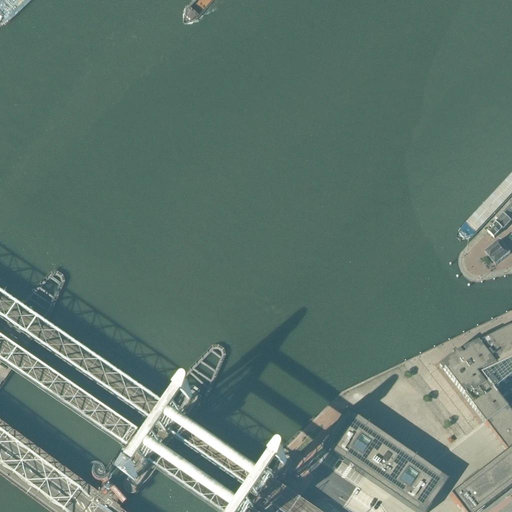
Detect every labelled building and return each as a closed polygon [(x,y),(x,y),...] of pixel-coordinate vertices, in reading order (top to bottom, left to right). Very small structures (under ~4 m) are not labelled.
[(511,221),(511,220),(511,205),(503,214),(505,216),(511,221)] [(505,216),(497,224),(503,230),(510,222),(511,221),(505,216)] [(503,230),(497,224),(488,233),(494,239),(503,230)] [(500,241),(485,253),(496,266),(510,254),(500,241)] [(442,370),(484,425),(506,408),(493,391),(511,376),(511,326),(461,351),(464,355),(461,357),(458,353),(440,367),(438,368),(441,371),(442,370)] [(481,511),(499,498),(511,488),(511,416),(506,408),(484,425),(507,454),(497,461),(449,497),(460,511),(481,511)] [(426,511),(448,481),(425,466),(346,411),(321,448),(392,496),(414,511),(426,511)] [(279,511),(282,509),(270,501),(289,474),(293,468),(294,466),(294,465),(294,464),(294,463),(294,461),(294,460),(293,459),(293,458),(292,457),(290,456),(289,456),(288,455),(287,455),(285,455),(284,455),(281,456),(245,510),(243,511),(279,511)] [(108,494),(109,494),(122,508),(125,505),(106,483),(107,482),(108,481),(108,479),(109,478),(109,476),(108,474),(108,473),(107,471),(106,470),(104,469),(103,468),(101,468),(99,468),(98,468),(96,469),(95,470),(93,471),(92,472),(92,474),(91,475),(91,477),(91,479),(92,480),(93,482),(94,483),(95,484),(96,485),(98,485),(100,486),(101,486),(104,488),(103,490),(103,492),(104,493),(106,494),(108,494)]
